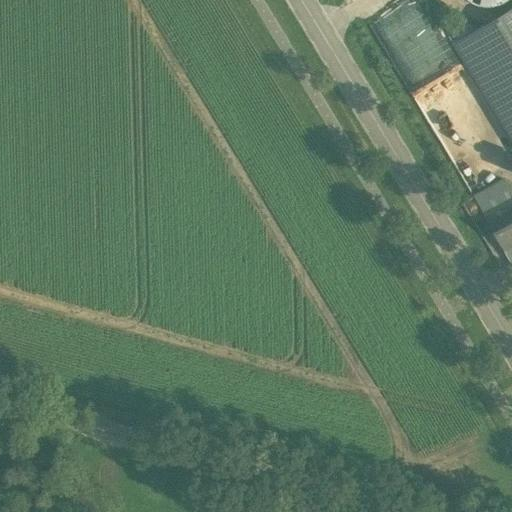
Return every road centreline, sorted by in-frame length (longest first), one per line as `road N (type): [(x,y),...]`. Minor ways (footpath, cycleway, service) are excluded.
road 1 (unclassified): [(462,511),(0,384)]
road 2 (secondary): [(511,355),(296,0)]
